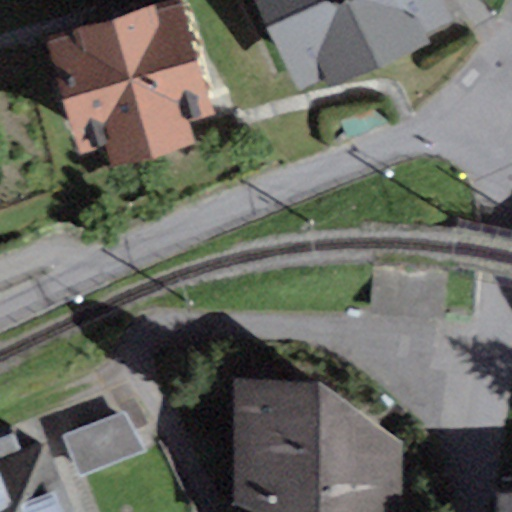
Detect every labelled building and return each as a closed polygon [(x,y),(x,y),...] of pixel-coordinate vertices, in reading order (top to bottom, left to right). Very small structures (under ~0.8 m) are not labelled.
[(275,0),(306,65),(434,5),(431,0),(275,0)] [(183,28),(159,34),(163,49),(116,62),(145,162),(261,128),(233,29),(187,42),(183,28)] [(445,269),(376,264),(373,305),(443,311),(445,269)] [(387,511),(388,444),(356,444),(356,417),(298,380),(249,381),(249,483),(268,483),(267,511),(387,511)] [(123,414),(70,435),(82,468),(140,445),(123,414)] [(14,421),(0,426),(0,511),(69,511),(41,442),(25,448),(14,421)]
